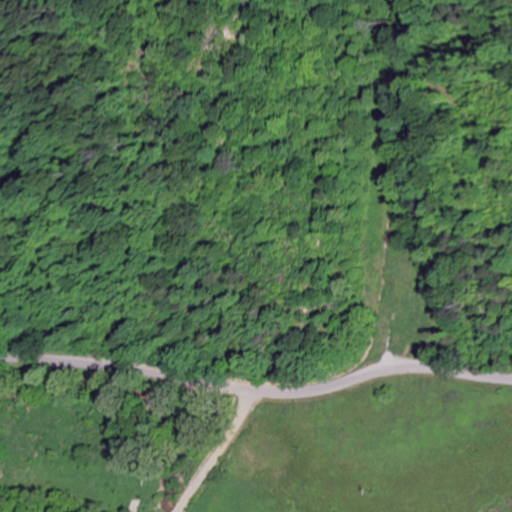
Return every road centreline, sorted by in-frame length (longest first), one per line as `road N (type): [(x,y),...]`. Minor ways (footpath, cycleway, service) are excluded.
road 1 (residential): [(511,382),(411,371),(274,392),(0,356)]
road 2 (residential): [(179,511),(255,389)]
